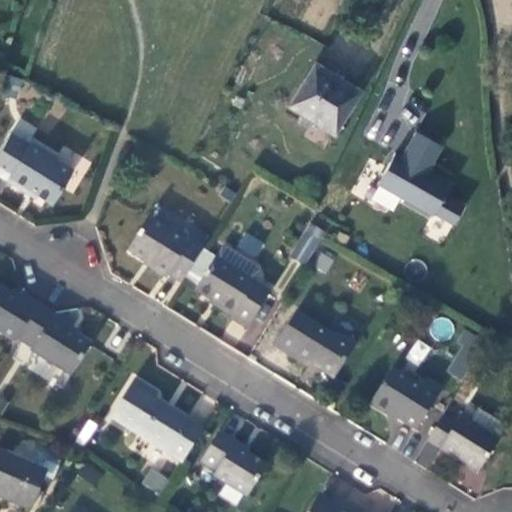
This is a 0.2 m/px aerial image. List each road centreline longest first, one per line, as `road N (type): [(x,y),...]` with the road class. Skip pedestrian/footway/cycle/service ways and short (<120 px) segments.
road 1 (residential): [(0,225),(454,511)]
road 2 (track): [(68,268),(114,151)]
